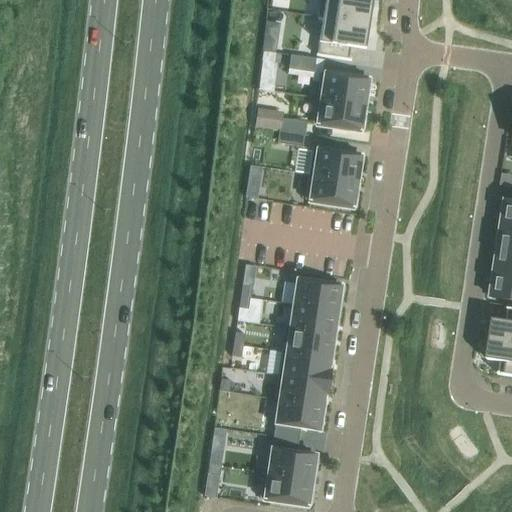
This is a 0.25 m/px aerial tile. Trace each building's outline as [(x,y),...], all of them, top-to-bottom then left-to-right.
[(320,0),(317,18),(322,19),(322,18),(369,25),(369,20),(372,0),(369,0),(320,0)] [(316,55),(316,56),(344,60),(344,59),(346,47),(365,50),(368,30),(369,25),(322,18),(322,19),(317,55),(316,55)] [(263,41),(262,53),(275,55),(277,43),(263,41)] [(262,53),(261,64),(274,66),(276,55),(275,55),(262,53)] [(291,56),(288,70),(313,73),(316,60),(291,56)] [(320,74),(316,98),(365,106),(369,81),(359,79),(360,77),(343,74),(343,77),(320,74)] [(316,98),(312,123),(335,127),(335,130),(351,132),(352,129),(361,131),(365,106),(316,98)] [(281,120),(279,132),(304,136),(306,123),(281,120)] [(279,132),(277,144),(302,148),(304,136),(279,132)] [(312,150),(308,175),(357,182),(361,158),(352,156),(352,153),(336,151),(335,154),(312,150)] [(308,175),(305,200),(328,203),(327,206),(344,209),(344,206),(354,207),(357,182),(308,175)] [(247,186),(245,197),(257,199),(259,187),(247,186)] [(511,202),(506,201),(502,225),(511,226),(511,202)] [(511,226),(502,225),(498,250),(511,251),(511,226)] [(511,251),(498,250),(495,274),(511,276),(511,251)] [(311,267),(311,258),(289,257),(288,266),(311,267)] [(511,276),(495,274),(491,298),(511,301),(511,276)] [(297,281),(293,305),(337,312),(341,287),(332,286),(332,283),(316,280),(315,283),(297,281)] [(242,286),(240,298),(250,299),(252,287),(242,286)] [(240,298),(238,309),(248,311),(250,299),(240,298)] [(290,328),(290,329),(334,336),(337,312),(293,305),(290,328)] [(493,320),(490,340),(511,343),(511,309),(508,309),(508,310),(507,322),(493,320)] [(285,327),(281,352),(330,360),(334,336),(290,329),(290,328),(285,327)] [(235,333),(233,345),(243,346),(245,335),(235,333)] [(511,343),(490,340),(487,360),(501,363),(499,374),(498,374),(498,375),(511,377),(511,343)] [(233,345),(231,357),(241,358),(243,346),(233,345)] [(281,352),(278,376),(329,384),(331,369),(329,369),(330,360),(281,352)] [(278,376),(274,401),(279,401),(279,400),(323,407),(325,398),(327,398),(329,384),(278,376)] [(221,380),(219,391),(229,393),(231,381),(221,380)] [(279,401),(273,437),(298,441),(300,429),(319,432),(323,407),(279,400),(279,401)] [(268,473),(268,474),(312,481),(316,456),(296,453),(298,441),(273,437),(268,473)] [(209,464),(209,465),(221,467),(222,456),(212,455),(210,455),(209,464)] [(209,465),(207,475),(219,477),(221,467),(209,465)] [(263,472),(259,498),(283,502),(282,505),(299,507),(299,504),(308,505),(312,481),(268,474),(268,473),(263,472)]
